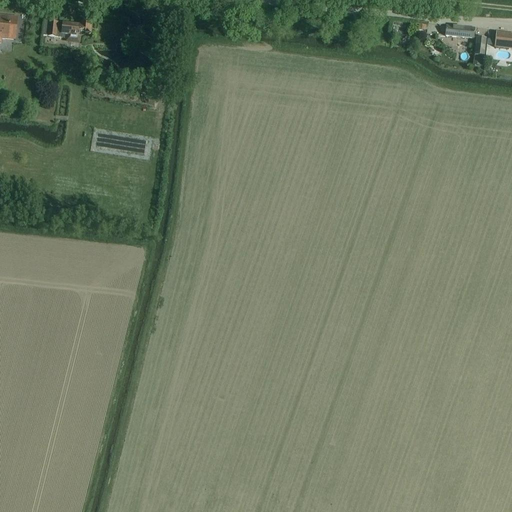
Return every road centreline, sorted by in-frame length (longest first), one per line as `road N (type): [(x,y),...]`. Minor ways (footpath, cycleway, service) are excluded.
road 1 (track): [(103,511),(172,231),(196,39),(399,64),(456,87),(511,94)]
road 2 (tertiary): [(511,25),(250,0)]
road 3 (track): [(137,0),(168,11),(175,24),(162,123)]
